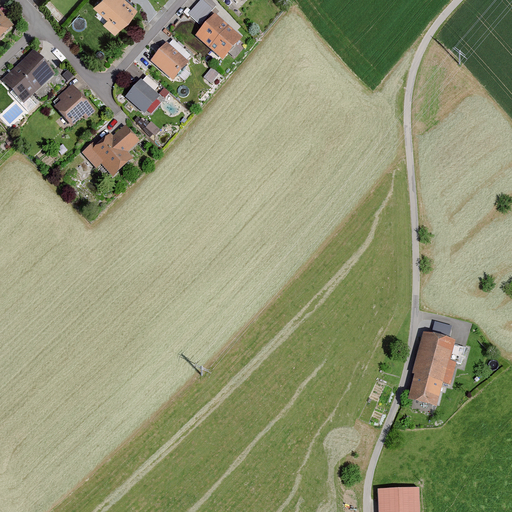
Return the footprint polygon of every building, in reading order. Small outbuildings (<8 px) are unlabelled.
[(113,34),(137,10),(126,0),(97,0),(92,5),(107,19),(102,24),(113,34)] [(200,0),(189,13),(199,23),(217,4),(212,0),(200,0)] [(0,35),(13,24),(0,9),(0,35)] [(227,27),(212,15),(194,37),(207,49),(227,27)] [(240,38),(227,27),(207,49),(221,61),(240,38)] [(166,44),(150,62),(172,81),(188,63),(166,44)] [(24,104),(58,73),(35,49),(1,80),(24,104)] [(127,97),(144,113),(159,96),(143,81),(127,97)] [(166,94),(168,88),(159,85),(157,91),(166,94)] [(77,130),(100,112),(79,86),(56,104),(77,130)] [(128,153),(143,140),(129,124),(117,135),(114,131),(106,137),(103,134),(83,152),(98,169),(104,164),(115,177),(134,160),(128,153)] [(461,366),(466,347),(420,335),(413,357),(417,358),(410,381),(414,382),(410,397),(413,398),(411,407),(427,410),(430,401),(436,402),(440,387),(448,389),(453,364),(461,366)] [(421,511),(421,487),(379,488),(379,511),(421,511)]
